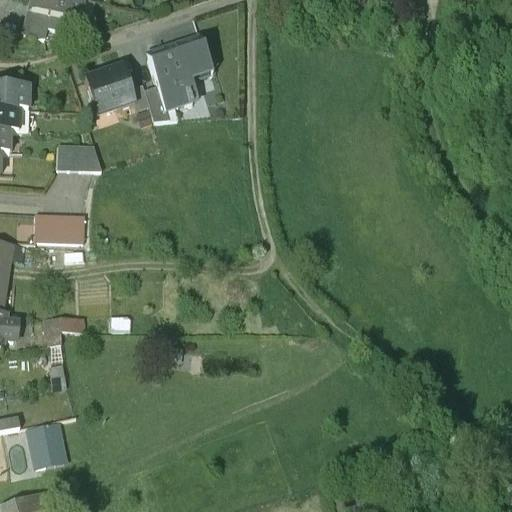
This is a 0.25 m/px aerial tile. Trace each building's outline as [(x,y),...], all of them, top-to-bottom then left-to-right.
[(73,0),(34,0),(31,12),(31,13),(58,20),(77,24),(82,2),(73,0)] [(58,20),(31,13),(31,12),(26,11),(23,24),(47,29),(47,30),(55,32),(58,20)] [(47,29),(23,24),(21,35),(44,41),(47,30),(47,29)] [(199,46),(147,62),(156,90),(164,116),(167,115),(187,108),(188,110),(190,109),(182,84),(208,75),(199,46)] [(123,70),(85,82),(95,116),(115,110),(116,114),(133,109),(135,108),(130,93),(123,70)] [(23,90),(0,88),(0,111),(23,112),(23,90)] [(141,90),(130,93),(135,108),(133,109),(135,114),(147,110),(142,95),(141,90)] [(156,90),(142,95),(147,110),(152,126),(168,125),(167,115),(164,116),(156,90)] [(0,111),(0,133),(6,134),(26,135),(27,113),(23,112),(0,111)] [(68,149),(56,148),(55,172),(67,173),(68,149)] [(80,149),(68,149),(67,173),(79,173),(80,149)] [(92,150),(80,149),(79,173),(100,174),(92,150)] [(83,220),(34,218),(33,244),(83,246),(83,220)] [(0,310),(10,249),(0,247),(0,310)] [(7,346),(16,347),(19,327),(9,325),(10,318),(0,316),(0,350),(5,351),(7,346)] [(126,321),(110,321),(110,336),(132,336),(132,326),(126,321)] [(85,336),(85,324),(46,325),(50,347),(61,344),(60,336),(85,336)] [(50,367),(52,383),(64,382),(62,366),(50,367)] [(35,474),(66,468),(58,429),(27,436),(35,474)] [(44,511),(41,499),(0,511),(44,511)]
